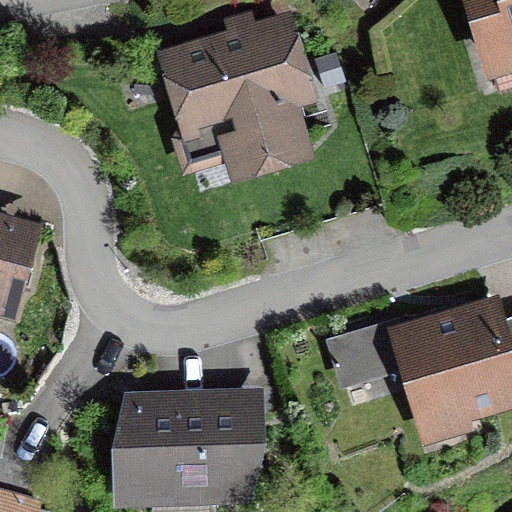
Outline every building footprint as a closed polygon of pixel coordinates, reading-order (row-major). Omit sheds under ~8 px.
[(511,0),(470,0),(490,68),(511,61),(511,0)] [(239,171),(301,151),(279,80),(299,73),(284,25),(264,32),(171,61),(192,128),(223,119),(239,171)] [(0,317),(12,321),(38,229),(0,218),(0,317)] [(336,249),(352,245),(346,220),(330,224),(336,249)] [(394,322),(325,342),(340,393),(410,372),(425,426),(511,400),(511,321),(506,323),(499,299),(396,328),(394,322)] [(265,389),(125,394),(111,460),(112,511),(252,511),(267,456),(265,389)] [(0,511),(41,511),(43,506),(0,494),(0,511)]
